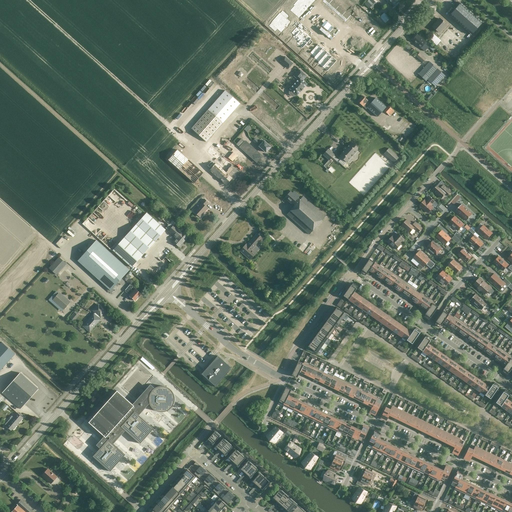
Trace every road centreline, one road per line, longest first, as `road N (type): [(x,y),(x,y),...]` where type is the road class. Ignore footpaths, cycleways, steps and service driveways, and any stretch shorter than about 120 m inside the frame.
road 1 (track): [(28,0),(168,126),(178,118),(213,152),(205,172),(243,206)]
road 2 (tertiary): [(167,291),(360,74)]
road 3 (tertiary): [(0,477),(167,291)]
road 4 (residential): [(280,376),(230,347),(167,291)]
road 5 (residential): [(353,275),(280,376)]
